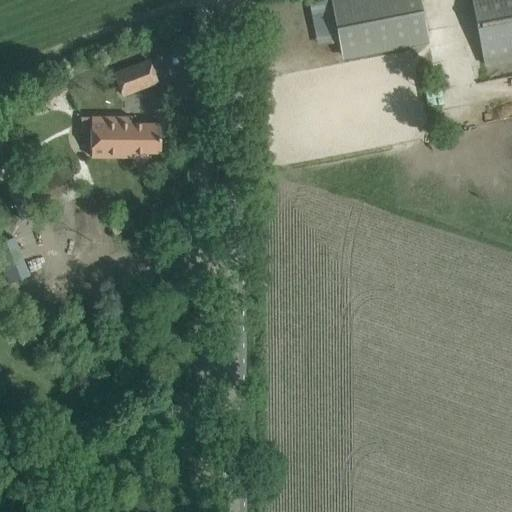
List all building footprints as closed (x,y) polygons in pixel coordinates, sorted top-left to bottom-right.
[(427,38),(426,32),(419,0),(331,0),(342,55),(427,38)] [(511,59),(511,0),(472,0),(485,65),(511,59)] [(157,81),(149,60),(115,74),(123,94),(157,81)] [(43,100),(68,91),(62,74),(37,83),(43,100)] [(91,116),(81,117),(81,134),(91,134),(91,156),(111,156),(131,156),(131,152),(160,152),(160,123),(131,123),(131,116),(91,116)] [(10,190),(22,218),(80,194),(69,166),(10,190)] [(115,235),(133,225),(124,210),(106,220),(115,235)] [(80,253),(18,290),(31,313),(92,275),(80,253)] [(142,511),(148,511),(156,504),(138,485),(127,495),(142,511)]
